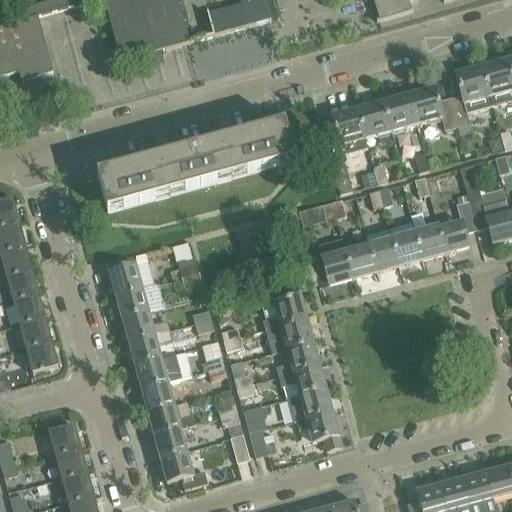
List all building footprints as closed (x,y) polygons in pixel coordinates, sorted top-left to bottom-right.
[(121,66),(149,59),(150,64),(164,60),(163,55),(191,48),(177,0),(239,0),(242,9),(207,18),(214,41),(272,26),(264,0),(373,0),(380,24),(377,25),(377,26),(413,15),(411,15),(407,1),(410,0),(443,0),(445,5),(443,6),(444,6),(464,0),(69,0),(0,19),(0,81),(19,76),(22,85),(23,85),(53,77),(51,68),(51,67),(38,21),(104,3),(121,66)] [(511,83),(507,65),(481,72),(490,102),(492,111),(511,106),(511,83)] [(481,72),(455,79),(461,101),(450,104),(457,132),(470,129),(467,118),(492,111),(490,102),(481,72)] [(434,93),(408,100),(416,130),(442,123),(445,135),(457,132),(450,104),(438,107),(434,93)] [(408,100),(383,107),(391,137),(416,130),(408,100)] [(383,107),(357,114),(365,144),(391,137),(383,107)] [(365,144),(357,114),(331,121),(334,133),(323,137),(340,200),(352,196),(340,151),(365,144)] [(285,130),(253,138),(263,175),(295,166),(285,130)] [(511,145),(509,135),(499,138),(504,155),(511,152),(511,145)] [(253,138),(222,147),(232,183),(263,175),(253,138)] [(492,143),(489,149),(491,156),(503,153),(499,141),(492,143)] [(222,147),(192,155),(202,192),(232,183),(222,147)] [(192,155),(161,164),(171,200),(202,192),(192,155)] [(414,161),(419,178),(429,176),(424,159),(414,161)] [(505,161),(495,164),(500,180),(510,178),(505,161)] [(161,164),(130,172),(140,209),(171,200),(161,164)] [(383,170),(373,172),(374,177),(377,188),(378,190),(387,187),(383,170)] [(473,170),(460,173),(465,191),(476,188),(477,188),(478,188),(473,170)] [(140,209),(130,172),(98,181),(108,217),(140,209)] [(374,177),(362,180),(365,192),(377,188),(374,177)] [(425,183),(415,186),(420,202),(429,200),(425,183)] [(388,193),(379,196),(383,212),(393,210),(388,193)] [(383,212),(379,196),(369,198),(373,215),(383,212)] [(467,199),(457,202),(459,209),(469,207),(467,199)] [(481,203),(469,207),(477,235),(488,232),(493,249),(511,244),(511,225),(510,217),(507,206),(484,212),(481,203)] [(0,207),(0,233),(20,228),(13,204),(0,207)] [(342,206),(332,208),(337,225),(346,222),(342,206)] [(457,210),(461,226),(462,226),(465,238),(477,235),(469,207),(459,209),(457,210)] [(337,225),(332,208),(323,211),(327,227),(337,225)] [(462,226),(461,226),(438,232),(445,258),(469,252),(465,238),(462,226)] [(20,228),(0,233),(0,258),(0,259),(26,252),(20,228)] [(438,232),(415,239),(422,265),(445,258),(438,232)] [(415,239),(392,245),(399,271),(422,265),(415,239)] [(392,245),(369,251),(376,277),(399,271),(392,245)] [(369,251),(346,258),(353,284),(376,277),(369,251)] [(26,252),(0,259),(7,283),(33,276),(26,252)] [(353,284),(346,258),(322,264),(329,290),(353,284)] [(136,261),(107,269),(109,278),(116,301),(143,294),(136,270),(136,261)] [(180,275),(182,284),(199,279),(197,270),(180,275)] [(33,276),(7,283),(13,307),(39,299),(33,276)] [(199,279),(182,284),(185,294),(202,289),(199,279)] [(143,294),(116,301),(122,324),(149,317),(143,294)] [(276,317),(262,321),(266,336),(307,324),(304,313),(305,311),(303,304),(301,302),(301,301),(289,304),(287,296),(272,300),(276,317)] [(39,299),(13,307),(20,330),(46,323),(39,299)] [(228,312),(216,316),(218,327),(231,323),(228,312)] [(192,321),(195,330),(212,326),(209,316),(192,321)] [(149,317),(122,324),(128,348),(170,336),(167,327),(153,331),(149,317)] [(46,323),(20,330),(26,354),(52,347),(46,323)] [(307,324),(266,336),(272,359),(287,355),(314,348),(307,324)] [(212,326),(195,330),(198,340),(214,335),(212,326)] [(221,338),(224,347),(241,343),(238,333),(221,338)] [(170,336),(128,348),(135,371),(162,364),(158,350),(173,346),(170,336)] [(241,343),(224,347),(227,357),(243,352),(241,343)] [(52,347),(26,354),(33,379),(59,371),(52,347)] [(276,372),(279,382),(320,371),(314,348),(287,355),(291,369),(276,372)] [(162,364),(135,371),(141,395),(168,388),(180,384),(174,361),(162,364)] [(205,367),(208,377),(225,372),(222,363),(205,367)] [(320,371),(279,382),(285,405),(288,405),(327,394),(320,371)] [(225,372),(208,377),(210,386),(227,382),(225,372)] [(234,384),(237,394),(253,389),(251,379),(234,384)] [(168,388),(141,395),(148,418),(175,411),(168,388)] [(253,389),(237,394),(239,403),(256,399),(253,389)] [(327,394),(288,405),(294,428),(297,427),(333,417),(327,394)] [(218,413),(220,423),(237,419),(235,409),(218,413)] [(175,411),(148,418),(154,441),(181,434),(195,430),(193,420),(178,424),(175,411)] [(260,412),(243,417),(246,427),(262,422),(260,412)] [(333,417),(297,427),(299,436),(308,434),(312,448),(322,445),(325,457),(343,452),(333,417)] [(237,419),(220,423),(223,433),(240,428),(237,419)] [(49,437),(55,461),(81,454),(75,430),(49,437)] [(181,434),(154,441),(160,464),(187,457),(181,434)] [(261,435),(249,438),(256,464),(268,460),(261,435)] [(250,465),(243,440),(231,443),(238,469),(250,465)] [(0,450),(0,458),(2,466),(4,475),(17,472),(10,447),(0,450)] [(81,454),(55,461),(62,485),(88,478),(81,454)] [(187,457),(160,464),(167,488),(182,484),(185,496),(208,489),(204,477),(194,480),(187,457)] [(511,482),(509,471),(486,477),(493,503),(511,497),(511,482)] [(17,472),(4,475),(7,484),(20,481),(17,472)] [(486,477),(463,484),(470,509),(493,503),(486,477)] [(88,478),(62,485),(68,509),(94,502),(88,478)] [(463,484),(440,490),(445,511),(460,511),(470,509),(463,484)] [(445,511),(440,490),(416,496),(419,507),(407,510),(407,511),(445,511)] [(97,511),(94,502),(68,509),(69,511),(97,511)]
